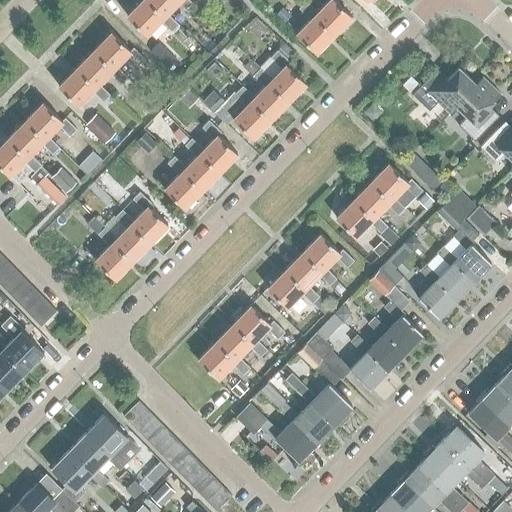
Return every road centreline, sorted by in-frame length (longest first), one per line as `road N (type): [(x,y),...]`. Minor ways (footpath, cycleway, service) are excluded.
road 1 (residential): [(110,334),(435,0)]
road 2 (residential): [(302,511),(511,293)]
road 3 (residential): [(283,511),(110,334)]
road 4 (residential): [(110,334),(0,221)]
road 5 (residential): [(0,447),(110,334)]
